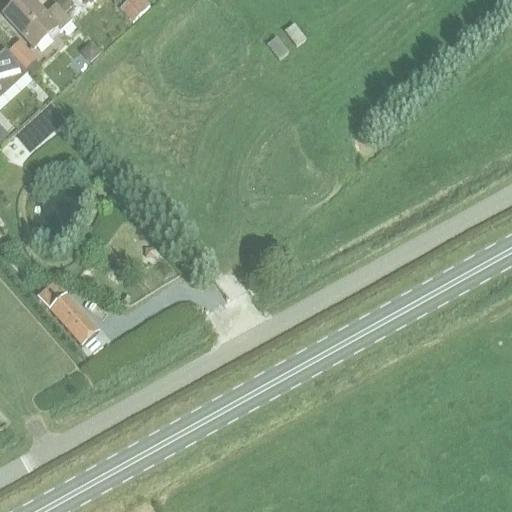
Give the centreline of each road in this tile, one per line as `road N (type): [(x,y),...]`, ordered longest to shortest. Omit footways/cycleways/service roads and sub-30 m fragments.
road 1 (residential): [(0,480),(511,193)]
road 2 (secondary): [(42,511),(511,251)]
